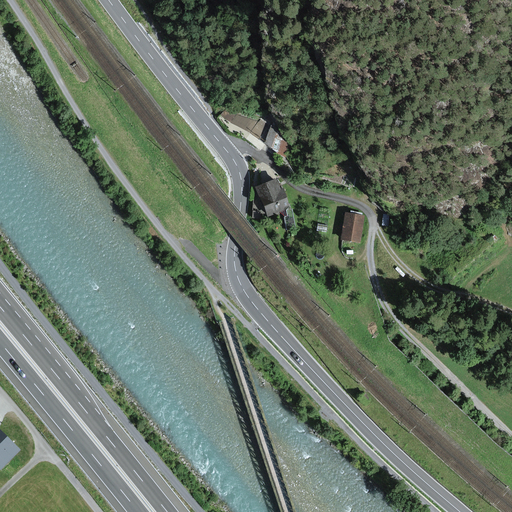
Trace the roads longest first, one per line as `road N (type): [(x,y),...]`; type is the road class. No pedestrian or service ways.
road 1 (primary): [(105,0),(238,169),(234,268),(248,298),(368,428),(460,511)]
road 2 (track): [(0,258),(201,511)]
road 3 (motorway): [(169,511),(0,305)]
road 4 (motorway): [(0,344),(137,511)]
road 5 (track): [(95,511),(0,388)]
road 6 (track): [(463,298),(400,264),(374,221)]
